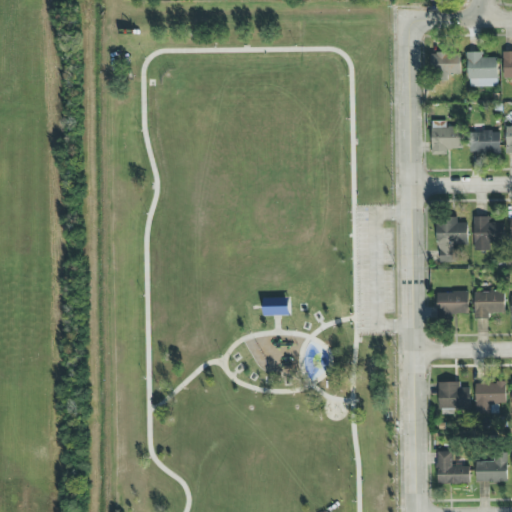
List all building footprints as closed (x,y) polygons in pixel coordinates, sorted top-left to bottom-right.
[(511,51),(503,51),(503,78),(511,77),(511,51)] [(498,86),(497,58),(484,58),(484,52),(468,52),(468,87),(498,86)] [(461,54),(431,53),(430,79),(448,80),(448,74),(460,74),(461,54)] [(431,151),(462,151),(463,127),(447,126),(447,121),(432,121),(431,151)] [(500,132),(471,131),(470,152),(500,152),(500,132)] [(489,250),(489,243),(503,243),(504,222),(489,222),(489,216),(473,216),(473,249),(489,250)] [(467,244),(467,222),(457,222),(457,217),(436,218),(438,262),(456,261),(456,245),(467,244)] [(468,291),(437,292),(437,314),(468,313),(468,291)] [(474,318),(489,318),(489,313),(505,312),(504,291),(474,292),(474,318)] [(289,296),(262,297),(263,315),(289,315),(289,296)] [(470,408),(469,387),(460,387),(460,382),(438,382),(439,409),(470,408)] [(505,403),(506,383),(475,382),(474,413),(499,414),(499,403),(505,403)] [(470,466),(462,466),(462,459),(452,458),(452,451),(437,451),(437,483),(469,483),(470,466)] [(494,461),(476,461),(475,481),(507,482),(507,455),(494,455),(494,461)]
